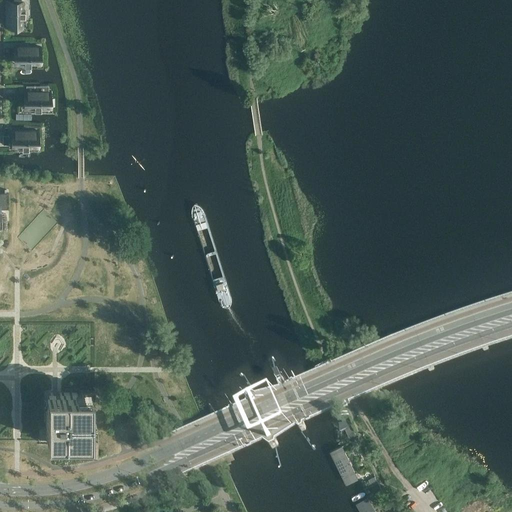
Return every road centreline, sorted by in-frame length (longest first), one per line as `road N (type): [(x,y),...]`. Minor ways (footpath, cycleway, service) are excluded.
road 1 (secondary): [(178,454),(511,318)]
road 2 (secondary): [(0,505),(100,494),(162,472),(178,454)]
road 3 (secondary): [(178,454),(61,487),(0,488)]
